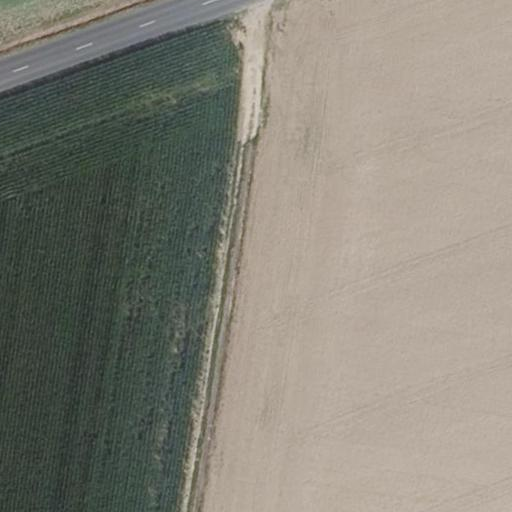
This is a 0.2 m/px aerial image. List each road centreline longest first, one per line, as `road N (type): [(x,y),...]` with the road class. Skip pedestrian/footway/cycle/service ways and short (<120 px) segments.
road 1 (track): [(191,511),(267,0)]
road 2 (secondary): [(0,75),(213,0)]
